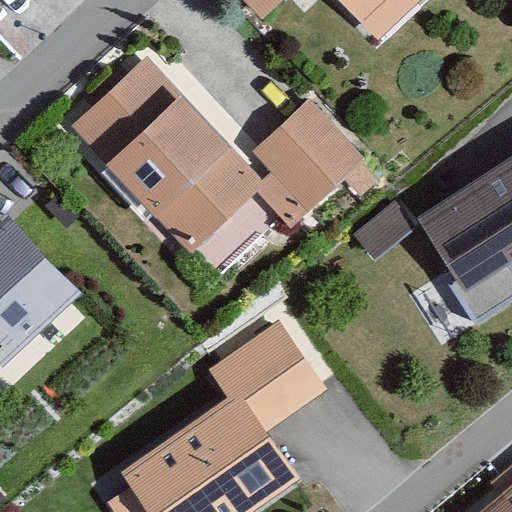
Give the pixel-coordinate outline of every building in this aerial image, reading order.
[(253,0),(263,10),(273,0),(253,0)] [(352,0),(376,26),(404,0),(352,0)] [(146,66),(81,125),(203,261),(265,207),(283,227),(358,160),(315,111),(264,156),(277,169),(256,188),(146,66)] [(511,166),(431,217),(489,307),(511,292),(511,166)] [(373,252),(412,222),(397,203),(358,234),(373,252)] [(0,227),(0,351),(6,358),(75,292),(7,221),(0,227)] [(129,467),(159,511),(243,511),(294,477),(260,427),(319,386),(279,329),(214,374),(230,397),(129,467)] [(511,511),(511,496),(493,511),(511,511)]
